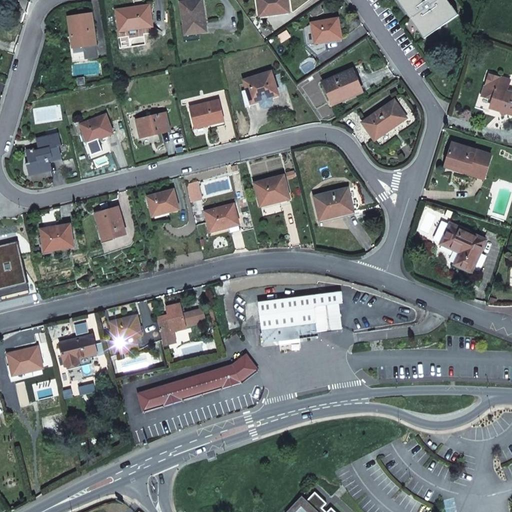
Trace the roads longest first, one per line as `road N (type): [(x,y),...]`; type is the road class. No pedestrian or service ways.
road 1 (residential): [(0,177),(24,203),(337,132),(382,185)]
road 2 (unclassified): [(0,319),(249,262),(325,262),(378,277)]
road 3 (residential): [(406,197),(435,113),(354,0)]
road 4 (primary): [(314,406),(373,407),(441,424),(511,398)]
road 5 (primary): [(511,394),(404,389),(314,406)]
road 6 (primary): [(145,462),(314,406)]
road 7 (residential): [(48,0),(0,138)]
road 8 (unclassified): [(378,277),(511,328)]
